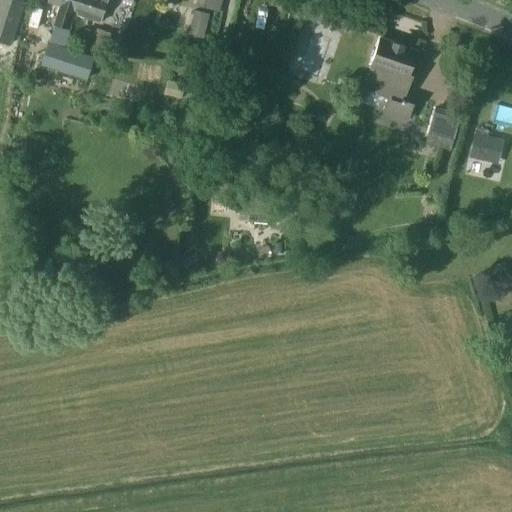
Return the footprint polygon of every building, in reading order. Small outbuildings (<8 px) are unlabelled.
[(0,0),(0,41),(8,44),(23,2),(21,2),(21,0),(0,0)] [(47,0),(47,2),(58,6),(53,25),(67,30),(72,14),(73,11),(76,0),(47,0)] [(76,0),(73,11),(77,12),(76,15),(101,23),(108,0),(76,0)] [(195,0),(194,6),(210,9),(219,12),(222,0),(195,0)] [(318,11),(308,7),(304,19),(314,22),(318,11)] [(210,13),(195,9),(188,35),(204,39),(210,13)] [(349,21),(339,18),(335,29),(345,33),(349,21)] [(69,30),(67,30),(53,25),(47,43),(40,65),(87,80),(93,57),(64,48),(69,30)] [(380,38),(368,73),(363,87),(391,97),(385,113),(406,120),(414,98),(405,95),(414,69),(411,67),(417,51),(380,38)] [(460,114),(436,106),(425,142),(451,149),(460,114)] [(489,132),(477,129),(470,160),(491,164),(496,139),(488,137),(489,132)] [(13,142),(11,168),(25,169),(27,143),(13,142)] [(230,199),(232,180),(216,179),(214,198),(230,199)] [(240,200),(238,222),(268,224),(270,203),(240,200)]
